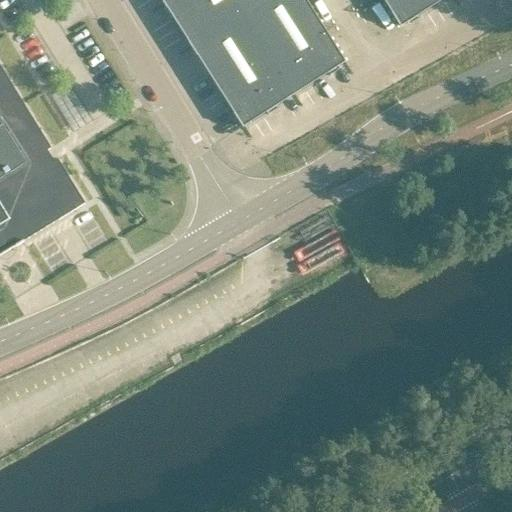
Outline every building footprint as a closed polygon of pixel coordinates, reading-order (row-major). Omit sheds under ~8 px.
[(244,16),(268,0),(178,0),(167,8),(193,49),(244,16)] [(306,0),(268,0),(244,16),(294,94),(346,62),(306,0)] [(383,0),(400,27),(421,14),(442,0),(383,0)] [(193,49),(243,127),(294,94),(244,16),(193,49)] [(0,256),(85,204),(57,158),(53,161),(47,151),(51,148),(0,65),(0,256)]
